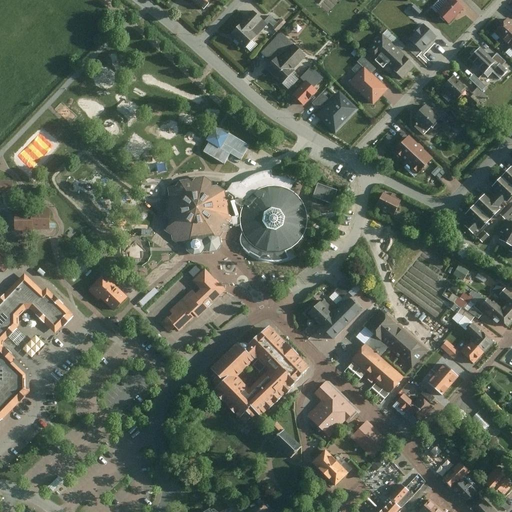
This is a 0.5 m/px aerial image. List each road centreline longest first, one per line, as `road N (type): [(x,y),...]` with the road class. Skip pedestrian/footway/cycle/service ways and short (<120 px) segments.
road 1 (residential): [(270,310),(215,347),(168,393),(159,422),(159,511)]
road 2 (residential): [(502,0),(347,162)]
road 3 (residential): [(195,46),(274,116),(347,162)]
road 4 (residential): [(362,171),(447,203),(511,139)]
road 5 (residential): [(362,171),(361,210),(335,264),(270,310)]
road 6 (residential): [(511,336),(408,451)]
road 7 (residential): [(323,366),(299,409),(308,464),(331,502)]
road 8 (residential): [(323,366),(408,451)]
